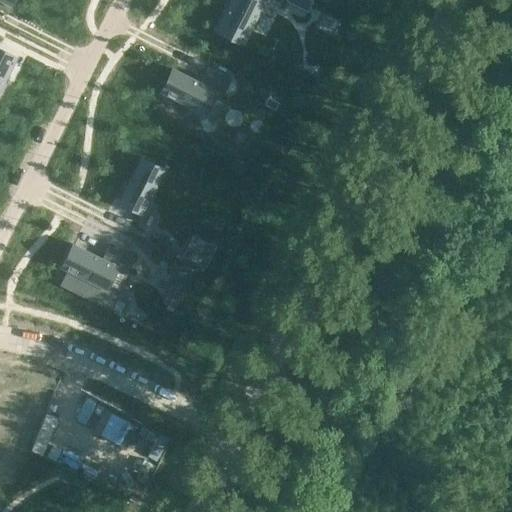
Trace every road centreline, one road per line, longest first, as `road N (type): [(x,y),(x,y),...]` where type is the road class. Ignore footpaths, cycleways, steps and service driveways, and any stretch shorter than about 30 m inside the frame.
road 1 (unclassified): [(230,441),(450,0)]
road 2 (residential): [(0,234),(119,0)]
road 3 (residential): [(230,441),(172,403),(83,362),(0,342)]
